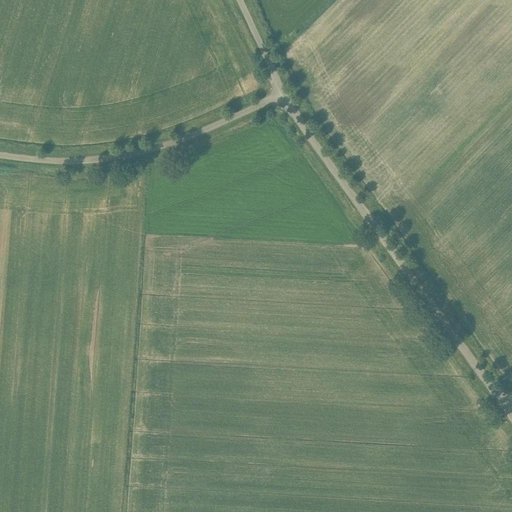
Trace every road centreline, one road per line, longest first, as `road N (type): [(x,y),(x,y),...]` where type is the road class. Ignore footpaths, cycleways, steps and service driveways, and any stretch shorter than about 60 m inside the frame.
road 1 (unclassified): [(509,419),(280,100)]
road 2 (unclassified): [(280,100),(190,138),(96,162),(0,155)]
